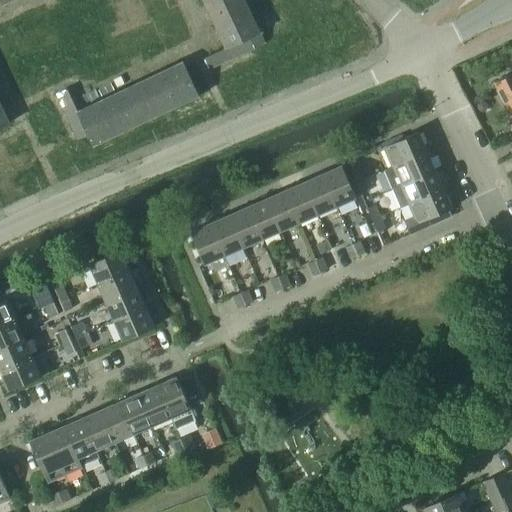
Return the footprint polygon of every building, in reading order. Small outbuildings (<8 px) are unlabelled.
[(218,0),(205,6),(215,27),(249,11),(244,0),(218,0)] [(249,11),(215,27),(225,49),(203,59),(208,70),(254,48),(249,38),(260,33),(249,11)] [(182,62),(162,72),(178,106),(198,96),(182,62)] [(162,72),(141,82),(157,116),(178,106),(162,72)] [(511,73),(493,83),(509,114),(511,112),(511,73)] [(141,82),(119,92),(136,126),(157,116),(141,82)] [(115,136),(98,102),(78,112),(67,90),(56,95),(77,140),(88,135),(93,146),(115,136)] [(119,92),(98,102),(115,136),(136,126),(119,92)] [(0,104),(0,127),(9,124),(0,104)] [(383,144),(392,167),(426,152),(418,133),(403,139),(402,136),(383,144)] [(385,170),(393,189),(434,171),(426,152),(392,167),(385,170)] [(342,166),(322,175),(336,207),(356,198),(342,166)] [(351,171),(356,183),(363,179),(358,168),(351,171)] [(401,207),(408,204),(442,189),(434,171),(393,189),(401,207)] [(322,175),(303,183),(317,215),(336,207),(322,175)] [(363,179),(356,183),(361,195),(369,191),(363,179)] [(303,183),(285,191),(299,223),(317,215),(303,183)] [(442,189),(408,204),(414,218),(405,222),(410,234),(451,216),(448,210),(451,209),(442,189)] [(285,191),(266,199),(280,231),(299,223),(285,191)] [(266,199),(247,208),(261,240),(280,231),(266,199)] [(367,208),(372,220),(380,217),(375,205),(367,208)] [(247,208),(229,216),(243,248),(261,240),(247,208)] [(229,216),(210,224),(224,256),(243,248),(229,216)] [(380,217),(372,220),(377,232),(385,229),(380,217)] [(224,256),(210,224),(190,233),(204,265),(224,256)] [(360,241),(353,244),(358,256),(365,253),(360,241)] [(328,242),(318,246),(321,255),(332,250),(328,242)] [(358,256),(353,244),(345,248),(350,259),(358,256)] [(89,264),(97,283),(129,269),(121,250),(89,264)] [(322,258),(315,261),(320,272),(327,269),(322,258)] [(320,272),(315,261),(308,264),(313,276),(320,272)] [(57,265),(48,269),(52,277),(60,273),(57,265)] [(97,283),(105,302),(137,288),(129,269),(97,283)] [(24,280),(23,281),(27,291),(28,290),(30,290),(45,283),(46,283),(41,273),(24,280)] [(285,274),(278,277),(283,289),(290,286),(285,274)] [(283,289),(278,277),(271,280),(276,292),(283,289)] [(55,289),(59,300),(67,297),(62,286),(55,289)] [(105,302),(114,321),(146,307),(137,288),(105,302)] [(248,290),(240,294),(245,305),(253,302),(248,290)] [(245,305),(240,294),(233,297),(238,308),(245,305)] [(67,297),(59,300),(64,312),(72,309),(67,297)] [(0,303),(0,325),(16,319),(7,300),(0,303)] [(54,302),(46,306),(51,318),(59,314),(54,302)] [(146,307),(114,321),(122,341),(154,327),(146,307)] [(0,325),(0,348),(24,338),(16,319),(0,325)] [(82,322),(71,327),(76,338),(87,333),(82,322)] [(66,329),(55,334),(60,345),(63,344),(70,340),(66,329)] [(87,333),(76,338),(81,349),(92,345),(87,333)] [(0,348),(0,370),(0,371),(32,357),(24,338),(0,348)] [(70,340),(63,344),(68,355),(75,352),(70,340)] [(32,357),(0,371),(9,391),(49,373),(41,354),(32,357)] [(176,377),(157,386),(170,417),(175,428),(195,419),(176,377)] [(157,386),(138,394),(152,425),(170,417),(157,386)] [(138,394),(119,402),(133,433),(152,425),(138,394)] [(119,402),(101,410),(114,441),(133,433),(119,402)] [(101,410),(82,418),(96,450),(114,441),(101,410)] [(82,418),(63,427),(77,458),(78,458),(81,465),(99,457),(96,450),(82,418)] [(63,427),(47,434),(65,475),(82,467),(81,465),(78,458),(77,458),(63,427)] [(209,447),(220,442),(214,428),(202,433),(209,447)] [(65,475),(47,434),(29,442),(26,444),(28,450),(32,448),(47,482),(65,475)] [(188,436),(180,439),(187,456),(195,453),(188,436)] [(180,439),(172,443),(176,453),(179,458),(180,460),(187,456),(180,439)] [(151,452),(143,455),(147,466),(155,462),(151,452)] [(147,466),(143,455),(135,459),(139,469),(147,466)] [(113,468),(105,472),(110,482),(118,478),(113,468)] [(110,482),(105,472),(97,475),(102,485),(110,482)] [(503,474),(494,478),(502,497),(511,493),(503,474)] [(0,502),(10,498),(0,475),(0,502)] [(483,483),(491,502),(502,497),(494,478),(483,483)] [(50,496),(54,506),(70,499),(66,489),(50,496)] [(463,491),(423,509),(424,511),(465,511),(461,501),(467,499),(463,491)] [(511,494),(511,493),(502,497),(506,508),(511,505),(511,494)] [(502,497),(491,502),(495,511),(497,511),(506,508),(502,497)]
